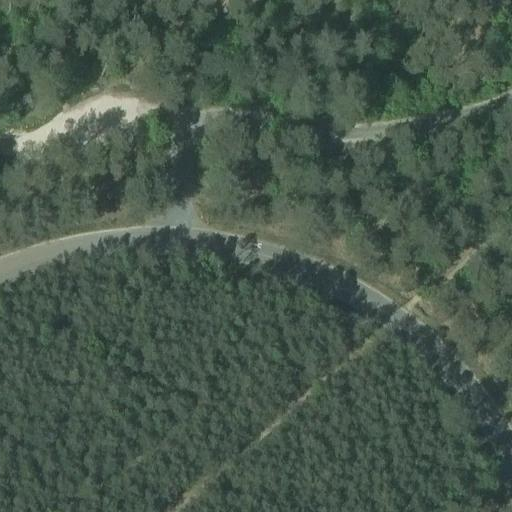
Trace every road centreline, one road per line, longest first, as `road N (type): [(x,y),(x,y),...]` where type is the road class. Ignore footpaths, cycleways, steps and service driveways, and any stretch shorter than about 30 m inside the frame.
road 1 (track): [(177,511),(511,222)]
road 2 (unclassified): [(173,240),(185,142),(208,126),(309,138),(374,135),(511,95)]
road 3 (unclassified): [(173,240),(265,255),(357,295),(426,345),(511,459)]
road 4 (track): [(185,142),(150,128),(52,151),(0,140)]
road 5 (unclassified): [(0,275),(54,253),(173,240)]
